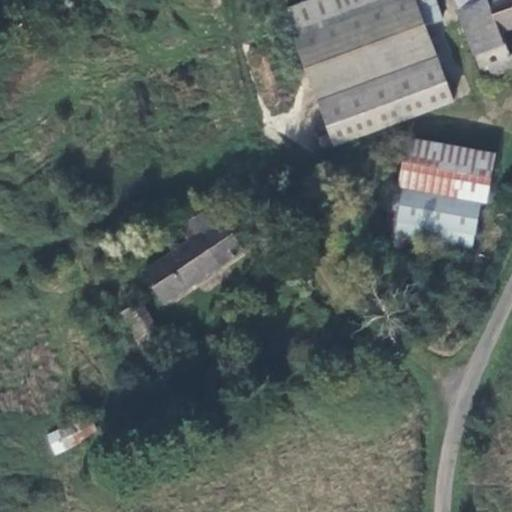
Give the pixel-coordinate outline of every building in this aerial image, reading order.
[(423,0),(416,3),(414,0),(316,0),(285,11),(335,148),(450,103),(424,29),(442,23),(434,0),(423,0)] [(485,0),(455,0),(459,11),(485,1),(485,0)] [(511,0),(485,0),(485,1),(459,11),(477,66),(486,64),(491,75),(511,67),(511,57),(511,54),(507,55),(499,32),(511,26),(511,0)] [(491,157),(407,139),(399,185),(481,201),(491,157)] [(477,209),(403,192),(396,238),(468,252),(477,209)] [(215,209),(181,227),(190,243),(172,256),(143,273),(163,307),(259,240),(244,214),(226,226),(215,209)] [(142,304),(122,315),(140,348),(160,336),(142,304)] [(191,362),(182,334),(162,341),(173,368),(191,362)] [(234,407),(228,395),(213,402),(218,414),(234,407)] [(46,436),(52,454),(98,437),(91,419),(46,436)]
